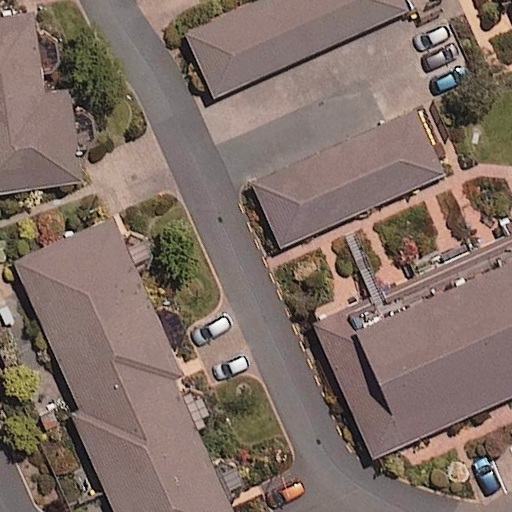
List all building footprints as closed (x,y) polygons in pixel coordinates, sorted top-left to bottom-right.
[(407,0),(257,0),(175,37),(205,103),(412,10),(407,0)] [(511,241),(325,325),(380,447),(511,388),(511,0),(491,0),(511,46),(511,241)] [(43,92),(31,10),(0,14),(0,189),(82,177),(69,88),(43,92)] [(417,105),(237,180),(264,244),(444,169),(417,105)] [(112,217),(11,266),(114,511),(235,511),(173,375),(183,370),(112,217)]
